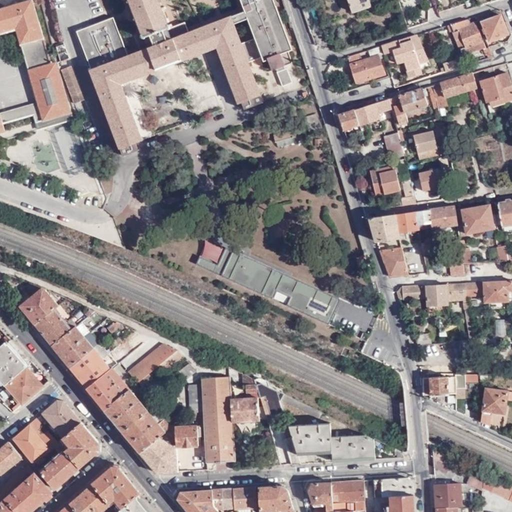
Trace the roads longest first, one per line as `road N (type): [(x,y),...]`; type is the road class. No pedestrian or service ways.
road 1 (unknown): [(190,134),(213,214),(245,279),(331,330),(406,357)]
road 2 (unknown): [(60,0),(118,160),(190,134)]
road 3 (residential): [(312,62),(509,2)]
road 4 (residential): [(511,55),(327,113)]
road 5 (residential): [(153,487),(292,476)]
road 6 (residential): [(511,273),(383,282)]
road 7 (residential): [(292,476),(419,469)]
